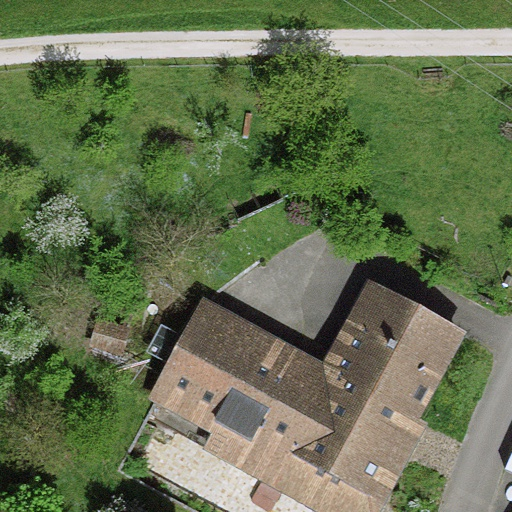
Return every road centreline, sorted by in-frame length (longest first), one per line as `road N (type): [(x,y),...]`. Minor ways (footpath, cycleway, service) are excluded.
road 1 (track): [(511,49),(0,58)]
road 2 (residential): [(511,388),(471,511)]
